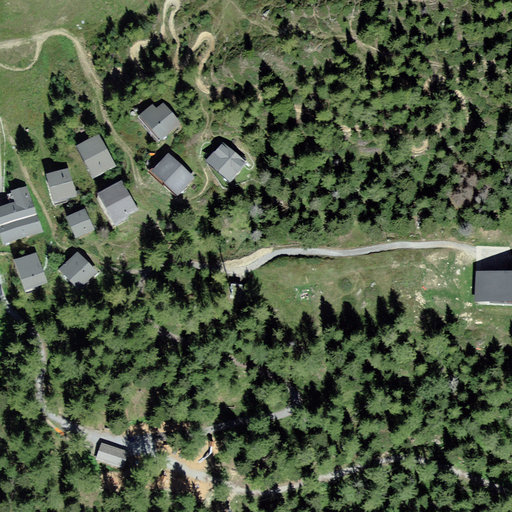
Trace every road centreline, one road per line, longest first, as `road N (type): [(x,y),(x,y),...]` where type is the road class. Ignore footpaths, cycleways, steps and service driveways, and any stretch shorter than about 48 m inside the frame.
road 1 (track): [(511,245),(277,252),(243,272),(177,263),(147,272),(140,303),(153,325),(279,377),(297,405),(123,445)]
road 2 (track): [(0,292),(40,347),(44,407),(55,419),(232,486),(273,493),(429,455),(511,502)]
road 3 (track): [(147,272),(55,240),(0,126)]
